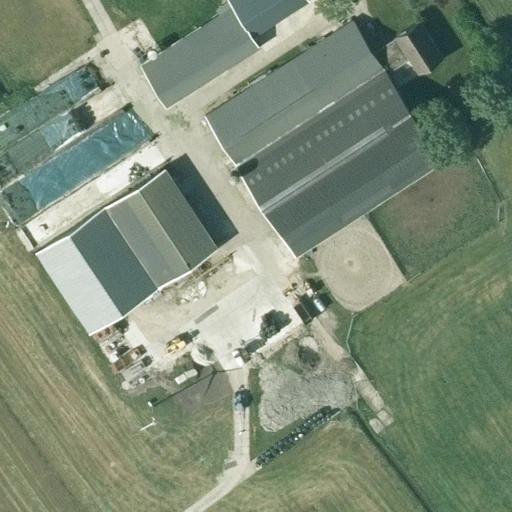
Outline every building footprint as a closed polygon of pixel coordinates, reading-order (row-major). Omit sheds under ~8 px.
[(230,0),(233,5),(141,65),(166,104),(258,43),(252,34),(303,0),(230,0)] [(280,231),(427,136),(387,72),(409,58),(418,72),(442,56),(419,21),(395,36),(396,37),(373,52),(352,19),(205,115),(280,231)] [(159,168),(36,248),(88,328),(211,248),(159,168)] [(40,235),(67,220),(61,210),(34,225),(40,235)] [(227,366),(239,382),(248,376),(236,359),(227,366)] [(206,363),(178,375),(205,437),(233,425),(206,363)]
